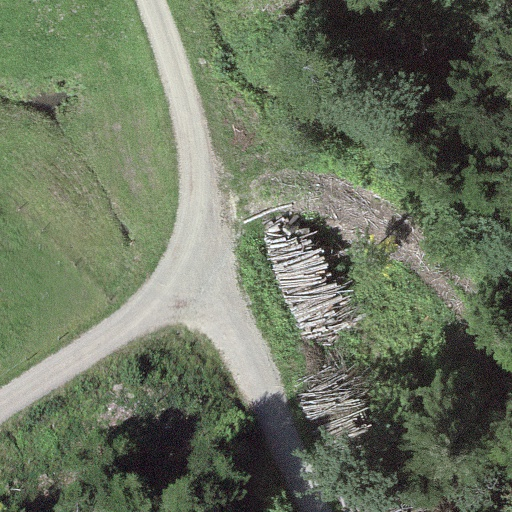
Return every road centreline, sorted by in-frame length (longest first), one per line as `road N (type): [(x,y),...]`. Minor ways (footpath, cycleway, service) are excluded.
road 1 (track): [(317,511),(274,421),(196,199)]
road 2 (track): [(196,199),(0,308)]
road 3 (track): [(147,0),(178,77),(196,199)]
